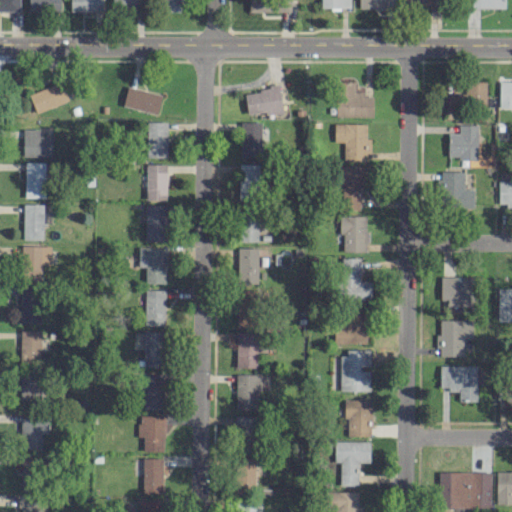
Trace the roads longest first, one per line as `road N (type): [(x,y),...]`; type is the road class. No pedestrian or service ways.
road 1 (tertiary): [(0,47),(511,47)]
road 2 (residential): [(201,511),(211,48)]
road 3 (residential): [(403,511),(407,48)]
